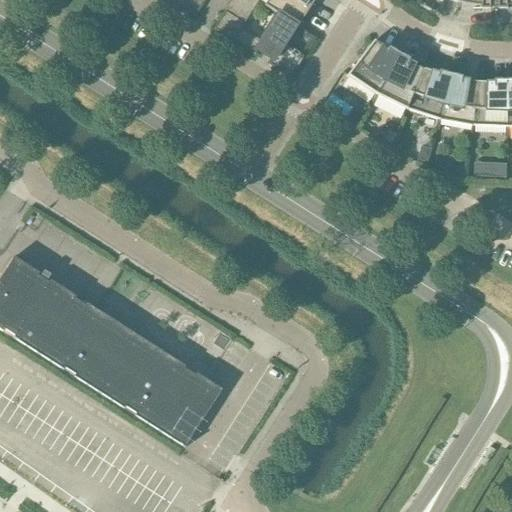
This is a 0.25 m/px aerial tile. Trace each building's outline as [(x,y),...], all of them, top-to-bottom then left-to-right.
[(168,0),(195,16),(204,0),(168,0)] [(298,27),(309,10),(294,0),(267,0),(264,6),(279,15),(298,27)] [(294,0),(309,10),(315,0),(294,0)] [(494,9),(493,0),(458,0),(458,3),(464,4),(470,5),(475,6),(480,7),(480,10),(494,9)] [(511,0),(493,0),(494,9),(507,9),(507,6),(511,5),(511,0)] [(298,27),(279,15),(262,41),(241,28),(243,23),(226,12),(215,29),(255,55),(258,50),(274,61),(288,38),(290,39),(298,27)] [(376,101),(378,96),(376,95),(400,54),(389,48),(388,50),(374,41),(347,77),(348,78),(349,77),(375,94),(372,99),(376,101)] [(407,110),(423,69),(409,62),(410,60),(400,54),(376,95),(378,96),(405,109),(407,110)] [(440,126),(441,121),(439,120),(451,74),(439,71),(438,74),(423,69),(407,110),(409,111),(438,120),(436,125),(440,126)] [(473,126),(478,82),(462,80),(463,77),(451,74),(439,120),(441,121),(471,126),(473,126)] [(509,133),(509,127),(507,128),(505,80),(493,80),(493,83),(478,82),(473,126),(475,126),(505,128),(505,133),(509,133)] [(354,110),(346,122),(356,128),(364,116),(354,110)] [(420,150),(417,159),(425,161),(428,152),(420,150)] [(494,165),(494,178),(505,178),(505,166),(494,165)] [(14,257),(0,279),(0,330),(3,333),(4,330),(15,337),(13,339),(63,371),(65,369),(76,376),(74,378),(124,410),(125,408),(136,415),(135,417),(185,449),(222,390),(196,374),(195,376),(184,369),(185,367),(87,304),(86,306),(75,299),(76,297),(50,281),(49,283),(39,276),(40,274),(14,257)]
